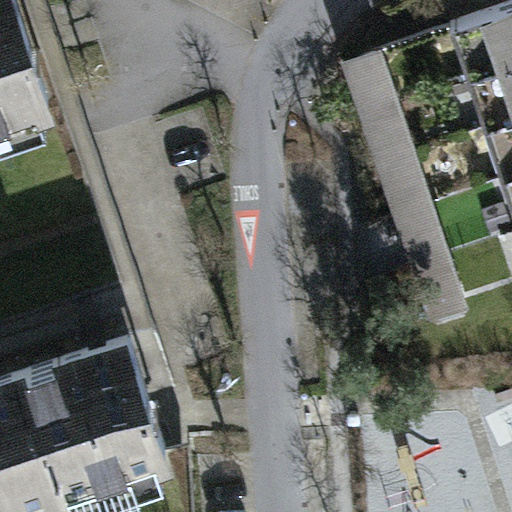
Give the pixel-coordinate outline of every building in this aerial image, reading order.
[(0,0),(0,128),(54,110),(16,0),(0,0)] [(511,0),(506,0),(449,18),(465,70),(511,55),(511,0)] [(430,331),(469,319),(387,55),(348,68),(430,331)] [(511,55),(465,70),(481,122),(511,112),(511,55)] [(511,112),(481,122),(498,174),(511,169),(511,112)] [(511,169),(498,174),(511,219),(511,169)] [(0,473),(12,511),(17,511),(176,459),(133,334),(0,378),(0,473)] [(0,511),(12,511),(0,473),(0,511)]
